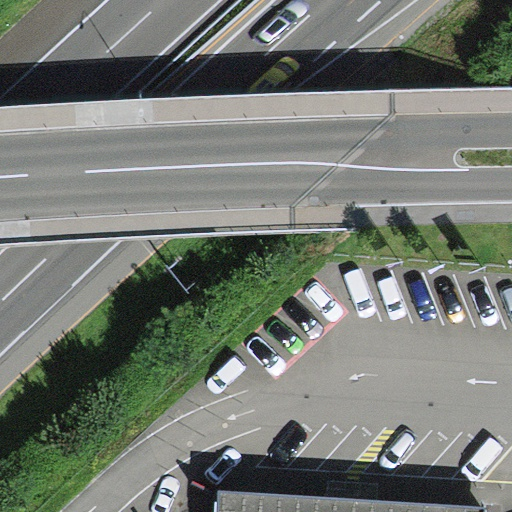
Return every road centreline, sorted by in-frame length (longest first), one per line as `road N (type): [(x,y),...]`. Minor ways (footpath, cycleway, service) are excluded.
road 1 (primary): [(511,157),(0,176)]
road 2 (motorway): [(0,303),(326,0)]
road 3 (motorway): [(165,0),(0,151)]
